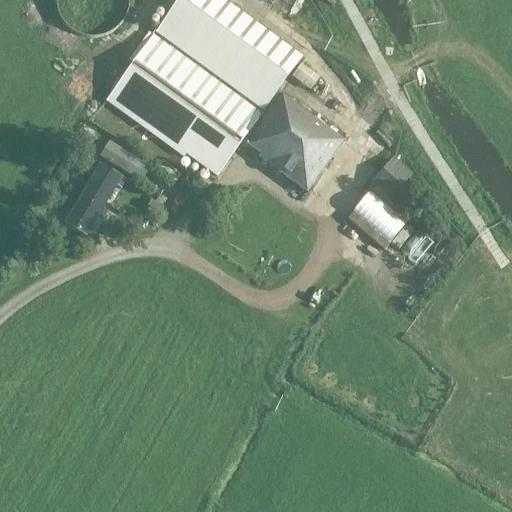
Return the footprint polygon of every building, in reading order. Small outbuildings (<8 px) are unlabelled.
[(129,8),(129,1),(128,0),(62,0),(61,3),(61,9),(62,16),(64,22),(68,29),(72,33),(77,36),(83,40),(89,41),(96,42),(101,41),(107,40),(114,36),(119,32),(123,28),(126,22),(128,16),(129,8)] [(219,0),(182,0),(109,101),(217,179),(227,164),(265,111),(276,96),(302,60),(219,0)] [(271,115),(247,147),(261,157),(259,159),(306,194),(343,144),(276,96),(265,111),(271,115)] [(115,144),(105,160),(123,172),(133,156),(115,144)] [(391,199),(401,186),(409,177),(391,162),(373,184),(391,199)] [(121,179),(101,167),(65,227),(86,239),(121,179)]
